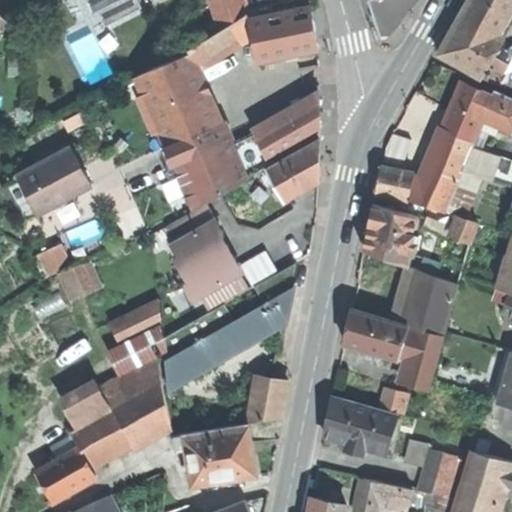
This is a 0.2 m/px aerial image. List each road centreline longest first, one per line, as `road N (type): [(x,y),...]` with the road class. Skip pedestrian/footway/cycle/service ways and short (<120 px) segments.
road 1 (secondary): [(284,511),(369,127)]
road 2 (secondary): [(369,127),(443,0)]
road 3 (residential): [(369,127),(339,0)]
